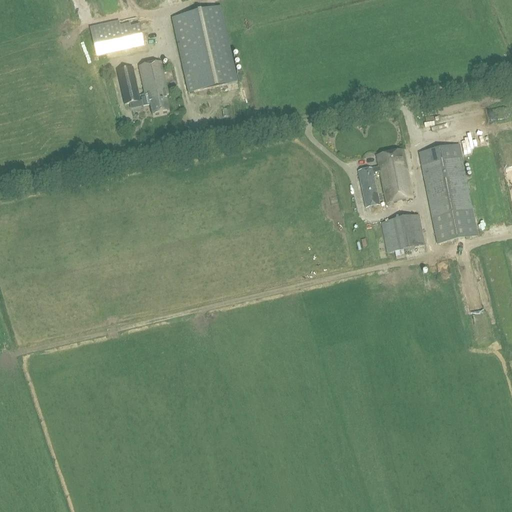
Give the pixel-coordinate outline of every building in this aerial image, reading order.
[(84,26),(97,22),(92,4),(79,8),(84,26)] [(221,9),(199,13),(172,19),(188,91),(237,81),(221,9)] [(96,58),(144,48),(139,27),(130,29),(129,26),(120,28),(119,23),(90,29),(96,58)] [(169,96),(162,63),(139,68),(146,101),(149,100),(153,117),(170,113),(166,96),(169,96)] [(141,102),(133,69),(118,72),(125,105),(141,102)] [(493,145),(488,124),(496,122),(493,111),(475,116),(483,148),(493,145)] [(478,237),(462,158),(460,146),(420,154),(438,245),(478,237)] [(380,168),(359,172),(366,209),(380,206),(374,176),(376,176),(376,174),(380,173),(387,205),(413,200),(404,151),(377,157),(380,168)] [(388,254),(395,253),(396,260),(405,258),(404,251),(425,247),(419,216),(382,224),(388,254)] [(511,288),(510,279),(497,281),(499,290),(511,288)]
